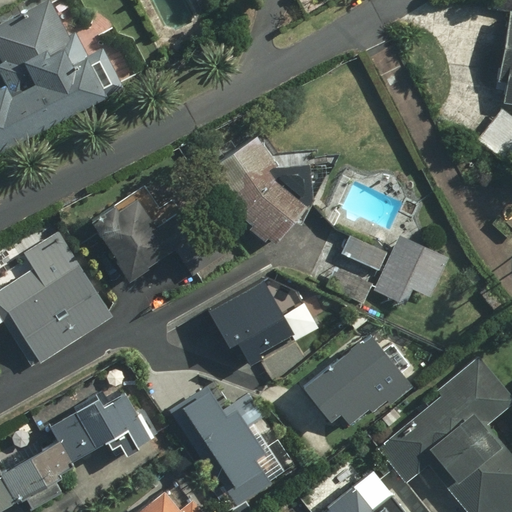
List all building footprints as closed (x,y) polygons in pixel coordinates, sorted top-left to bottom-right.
[(64,0),(48,0),(0,24),(0,50),(14,78),(0,85),(0,148),(127,85),(106,43),(90,51),(64,0)] [(511,5),(501,75),(511,77),(507,98),(511,99),(511,5)] [(511,114),(506,110),(483,139),(511,161),(511,114)] [(261,130),(210,166),(243,208),(281,239),(312,200),(278,173),(287,167),(261,130)] [(201,228),(185,204),(162,220),(137,184),(93,215),(135,274),(201,228)] [(117,309),(59,225),(25,249),(34,262),(0,284),(0,299),(43,361),(117,309)] [(450,254),(401,232),(376,288),(407,302),(415,284),(433,292),(450,254)] [(266,273),(212,305),(233,340),(288,308),(266,273)] [(352,419),(372,403),(376,408),(390,396),(393,401),(416,383),(374,330),(306,383),(333,416),(343,408),(352,419)] [(412,482),(435,463),(475,511),(511,511),(511,446),(489,418),(511,399),(511,388),(481,351),(426,395),(431,401),(380,442),(412,482)] [(207,382),(172,405),(237,501),(273,478),(255,451),(268,443),(239,399),(225,408),(207,382)] [(142,440),(158,431),(137,394),(114,407),(104,390),(55,419),(62,432),(0,467),(0,507),(67,469),(62,462),(132,421),(142,440)] [(410,511),(378,467),(318,509),(319,511),(410,511)] [(208,511),(195,496),(185,505),(167,483),(131,511),(208,511)]
